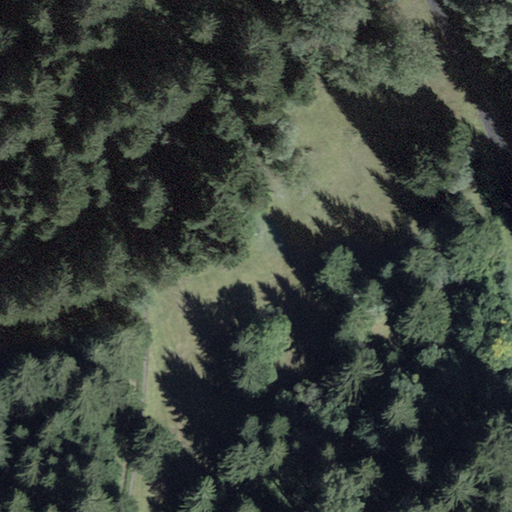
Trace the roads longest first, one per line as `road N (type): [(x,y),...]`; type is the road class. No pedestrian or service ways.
road 1 (track): [(127,511),(154,264),(98,94),(50,0)]
road 2 (track): [(435,0),(479,94),(511,204)]
